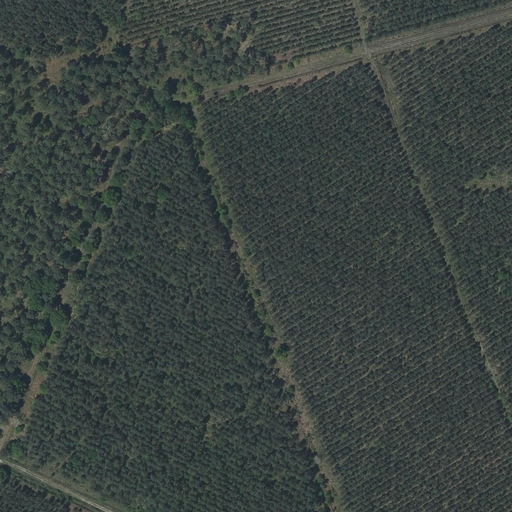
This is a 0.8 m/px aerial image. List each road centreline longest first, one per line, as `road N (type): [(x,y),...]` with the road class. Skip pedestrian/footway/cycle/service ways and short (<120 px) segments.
road 1 (track): [(179,103),(329,511)]
road 2 (track): [(367,52),(511,445)]
road 3 (track): [(141,113),(0,449)]
road 4 (track): [(0,456),(119,511)]
